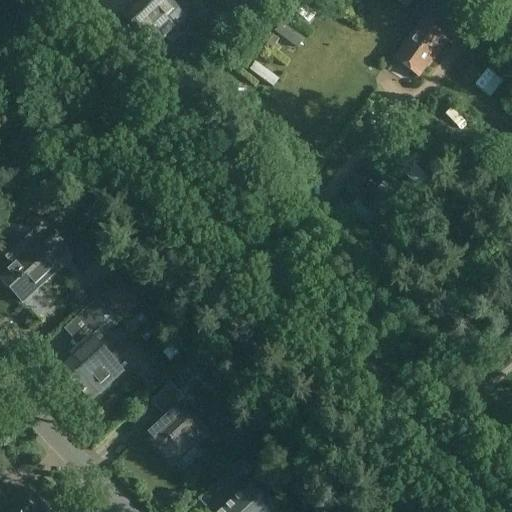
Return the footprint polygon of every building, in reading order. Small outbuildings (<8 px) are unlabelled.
[(166,0),(141,0),(122,17),(153,49),(185,19),(166,0)] [(433,0),(463,22),(471,12),(454,0),(433,0)] [(303,2),(296,10),(317,27),(324,18),(303,2)] [(471,12),(463,22),(459,28),(472,37),(483,21),(471,12)] [(304,38),(281,21),(274,30),(298,47),(304,38)] [(423,21),(395,61),(418,77),(434,54),(435,55),(447,39),(423,21)] [(273,48),(278,39),(271,35),(266,43),(273,48)] [(511,82),(511,74),(482,55),(475,65),(509,87),(511,82)] [(246,69),(250,62),(243,58),(239,65),(246,69)] [(279,78),(255,61),(249,69),(273,86),(279,78)] [(246,75),(241,84),(266,97),(271,88),(246,75)] [(215,91),(219,96),(225,91),(220,86),(215,91)] [(505,93),(498,88),(493,95),(500,100),(505,93)] [(261,102),(227,97),(225,109),(259,114),(261,102)] [(471,127),(450,111),(444,118),(465,135),(471,127)] [(511,135),(505,131),(498,141),(511,150),(511,135)] [(451,155),(429,134),(422,141),(444,163),(451,155)] [(428,180),(405,158),(398,166),(420,187),(428,180)] [(407,201),(384,180),(378,187),(401,208),(407,201)] [(420,195),(415,190),(408,196),(414,202),(420,195)] [(356,200),(347,212),(376,234),(384,223),(356,200)] [(33,213),(12,232),(28,249),(0,275),(0,279),(23,304),(60,269),(49,256),(61,244),(33,213)] [(399,220),(394,226),(401,232),(406,227),(399,220)] [(375,239),(370,233),(365,238),(369,243),(375,239)] [(113,317),(114,318),(126,307),(110,289),(98,301),(102,306),(113,317)] [(98,301),(97,300),(79,316),(95,334),(113,317),(102,306),(98,301)] [(91,339),(81,348),(84,352),(63,371),(92,402),(114,382),(106,374),(116,366),(114,364),(127,352),(111,334),(107,338),(98,346),(91,339)] [(185,365),(175,374),(186,386),(196,377),(185,365)] [(175,408),(185,399),(171,384),(151,403),(164,418),(144,436),(172,466),(175,463),(182,471),(201,453),(194,446),(203,438),(175,408)] [(200,502),(214,489),(229,506),(224,510),(225,511),(275,511),(264,499),(267,497),(267,481),(260,472),(244,487),(238,480),(251,468),(243,459),(199,500),(200,502)] [(0,490),(0,511),(10,501),(0,490)] [(30,490),(6,511),(48,511),(49,511),(30,490)]
